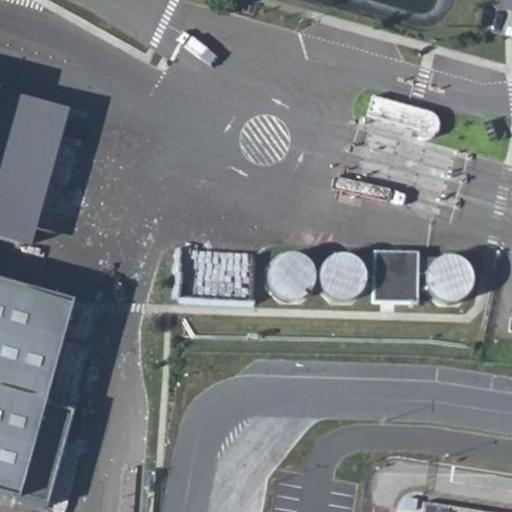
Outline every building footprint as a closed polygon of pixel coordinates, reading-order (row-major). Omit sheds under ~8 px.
[(0,491),(14,495),(65,303),(0,286),(0,241),(18,246),(56,108),(0,92),(0,491)] [(432,113),(373,98),(368,118),(419,131),(419,138),(425,142),(432,141),(437,137),(440,128),(438,121),(432,113)] [(415,252),(369,252),(368,301),(414,302),(415,252)] [(274,257),(277,296),(312,294),(309,254),(274,257)] [(428,297),(465,298),(467,260),(429,258),(428,297)]
